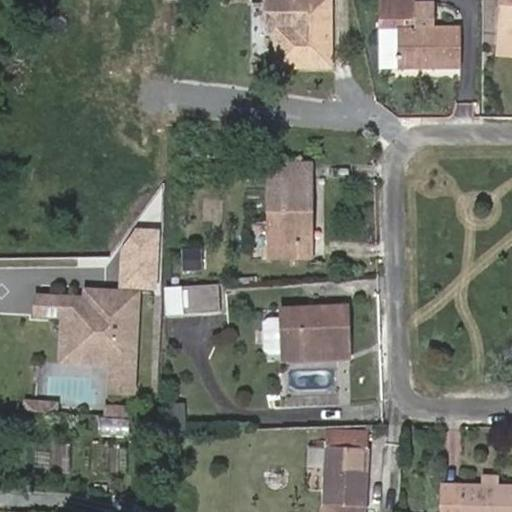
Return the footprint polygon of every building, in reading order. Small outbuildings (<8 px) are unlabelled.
[(370,0),(369,66),(387,66),(387,81),(448,82),(449,40),(422,39),(422,16),(406,16),(405,0),(370,0)] [(511,0),(494,0),(492,48),(511,48),(511,0)] [(266,17),(262,88),(315,92),(322,3),(305,2),(304,21),(297,20),(295,20),(293,20),(266,17)] [(297,14),(297,20),(304,21),(305,2),(298,2),(297,14)] [(511,48),(492,48),(492,60),(511,60),(511,48)] [(387,81),(387,66),(369,66),(369,81),(387,81)] [(260,175),(259,256),(296,258),(296,176),(260,175)] [(158,282),(160,254),(136,253),(135,281),(158,282)] [(296,268),(296,258),(259,256),(259,268),(296,268)] [(205,289),(168,291),(170,318),(207,316),(205,289)] [(110,394),(135,395),(139,294),(95,292),(95,309),(85,308),(85,300),(36,297),(35,317),(63,319),(62,341),(82,342),(81,366),(111,367),(110,394)] [(75,298),(85,300),(85,308),(95,309),(95,292),(75,298)] [(352,309),(286,307),(287,316),(268,315),(266,351),(351,354),(352,309)] [(61,365),(81,366),(82,342),(62,341),(61,365)] [(52,414),(52,404),(27,403),(27,412),(52,414)] [(130,418),(130,409),(110,408),(109,417),(130,418)] [(372,431),(327,429),(327,452),(372,453),(372,431)] [(370,511),(372,453),(327,452),(327,511),(370,511)] [(460,508),(460,497),(440,496),(440,508),(460,508)] [(460,508),(440,508),(439,511),(511,511),(511,500),(460,497),(460,508)]
